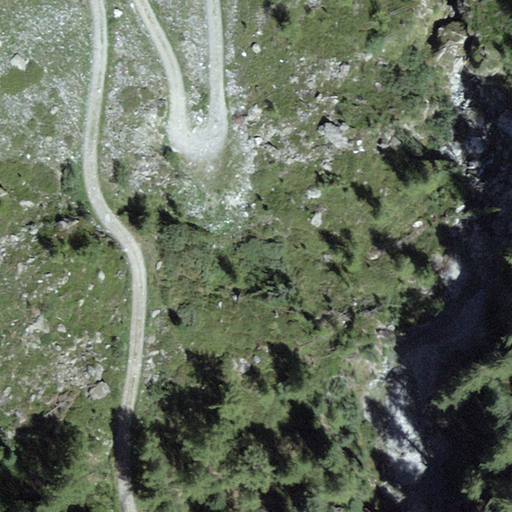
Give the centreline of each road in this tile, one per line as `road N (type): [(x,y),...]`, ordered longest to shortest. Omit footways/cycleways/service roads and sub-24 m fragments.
road 1 (track): [(97,0),(88,177),(140,280),(123,460),(129,511)]
road 2 (track): [(212,0),(217,121),(206,144),(178,134),(171,61),(141,0)]
